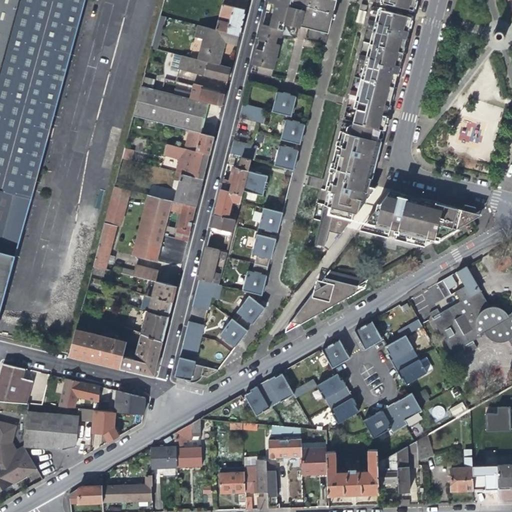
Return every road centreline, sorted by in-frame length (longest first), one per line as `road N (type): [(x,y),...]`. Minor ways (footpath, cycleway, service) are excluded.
road 1 (residential): [(256,0),(158,387)]
road 2 (residential): [(174,417),(511,225)]
road 3 (residential): [(511,211),(499,198),(413,178),(402,168),(439,0)]
road 4 (residential): [(0,348),(158,387)]
road 5 (residential): [(44,493),(174,417)]
